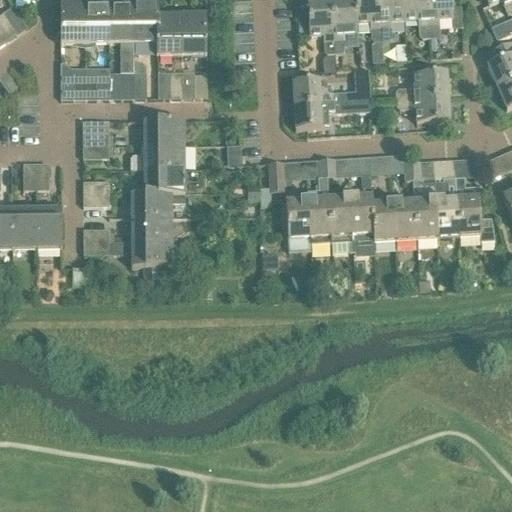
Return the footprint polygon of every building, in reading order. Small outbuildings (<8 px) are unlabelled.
[(375,47),(381,47),(378,0),(354,0),(354,5),(355,5),(356,29),(357,29),(371,28),(371,44),(375,47)] [(391,27),(404,27),(402,0),(378,0),(381,47),(388,46),(392,43),(391,27)] [(422,45),(429,45),(426,0),(402,0),(404,27),(418,26),(419,41),(422,45)] [(426,0),(429,45),(436,44),(439,40),(438,25),(452,24),(452,23),(460,23),(460,12),(451,13),(450,0),(426,0)] [(511,21),(511,20),(511,7),(508,0),(482,0),(487,11),(501,4),(507,19),(511,21)] [(357,39),(357,29),(356,29),(355,5),(354,5),(331,7),(334,60),(341,60),(345,55),(344,40),(357,39)] [(84,48),(84,7),(59,7),(59,48),(84,48)] [(108,48),(107,7),(84,7),(84,48),(108,48)] [(132,48),(131,8),(107,7),(108,48),(123,48),(123,55),(120,55),(121,104),(133,104),(132,66),(132,48)] [(327,60),(334,60),(331,7),(306,8),(308,42),(323,41),(324,57),(327,60)] [(155,20),(156,20),(156,8),(131,8),(132,48),(155,48),(155,20)] [(3,18),(0,19),(0,37),(6,47),(18,39),(3,18)] [(180,20),(156,20),(155,20),(155,48),(155,61),(180,61),(180,20)] [(204,61),(205,21),(180,20),(180,61),(204,61)] [(511,45),(488,56),(493,67),(486,71),(495,93),(511,85),(511,45)] [(132,66),(133,104),(147,104),(146,71),(139,66),(132,66)] [(157,78),(157,104),(180,104),(180,77),(157,78)] [(194,77),(180,77),(180,104),(194,103),(194,77)] [(61,104),(84,104),(84,78),(61,79),(61,104)] [(84,78),(84,104),(99,104),(98,78),(84,78)] [(395,105),(448,103),(447,78),(412,80),(413,94),(399,95),(394,98),(395,105)] [(511,85),(495,93),(505,115),(511,112),(511,85)] [(325,87),(292,88),(293,111),(358,108),(357,99),(326,101),(325,87)] [(448,103),(395,105),(395,112),(399,115),(414,114),(415,128),(449,127),(448,103)] [(358,108),(293,111),(294,136),(327,134),(327,120),(368,118),(368,108),(358,108)] [(116,134),(132,133),(131,121),(116,122),(116,134)] [(142,152),(182,152),(182,126),(142,127),(142,152)] [(109,152),(109,138),(83,139),(83,152),(109,152)] [(109,152),(83,152),(83,164),(109,164),(109,152)] [(182,152),(142,152),(142,162),(131,162),(128,165),(128,176),(142,176),(182,177),(182,152)] [(511,172),(505,158),(499,161),(506,178),(511,175),(511,172)] [(361,181),(369,181),(368,162),(360,163),(361,181)] [(377,162),(368,162),(369,181),(378,180),(377,162)] [(306,195),(306,203),(308,246),(330,245),(328,202),(327,184),(327,182),(326,165),(317,166),(318,182),(317,182),(318,194),(306,195)] [(326,165),(327,182),(327,184),(335,183),(334,165),(326,165)] [(447,187),(434,188),(435,204),(436,243),(458,242),(456,203),(456,183),(455,183),(456,182),(455,165),(445,166),(447,187)] [(455,183),(458,242),(480,240),(481,247),(494,246),(493,232),(492,232),(491,223),(479,224),(478,203),(482,203),(481,192),(465,193),(465,182),(463,182),(462,165),(455,165),(456,182),(455,183)] [(268,169),(269,198),(286,197),(285,186),(292,186),(291,167),(268,169)] [(420,167),(411,168),(412,186),(412,189),(415,244),(436,243),(435,204),(434,188),(421,188),(420,167)] [(405,187),(412,186),(411,168),(403,168),(405,187)] [(24,195),(34,195),(34,169),(23,169),(24,195)] [(34,169),(34,195),(49,195),(49,169),(34,169)] [(182,201),(182,177),(142,176),(142,197),(142,199),(170,199),(170,201),(182,201)] [(83,200),(109,199),(109,186),(83,187),(83,200)] [(260,196),(247,197),(247,206),(260,206),(260,196)] [(142,197),(129,198),(129,224),(171,224),(170,208),(182,208),(182,201),(170,201),(170,199),(142,199),(142,197)] [(511,226),(511,197),(501,202),(511,226)] [(83,212),(109,212),(109,199),(83,200),(83,212)] [(371,207),(370,200),(349,201),(351,246),(372,245),(371,207)] [(328,202),(330,245),(330,248),(351,246),(349,201),(328,202)] [(308,256),(308,246),(306,203),(285,204),(287,241),(288,257),(308,256)] [(394,245),(415,244),(413,205),(392,206),(394,245)] [(373,246),(394,245),(392,206),(371,207),(372,245),(373,245),(373,246)] [(0,253),(11,253),(10,214),(0,213),(0,253)] [(34,214),(35,253),(60,253),(60,213),(34,214)] [(11,253),(35,253),(34,214),(10,214),(11,253)] [(129,224),(129,248),(171,248),(171,224),(129,224)] [(110,234),(83,235),(83,248),(114,248),(114,237),(110,237),(110,234)] [(129,248),(114,248),(83,248),(84,260),(126,260),(126,257),(129,257),(129,272),(140,272),(141,280),(148,287),(161,287),(171,280),(171,248),(129,248)]
